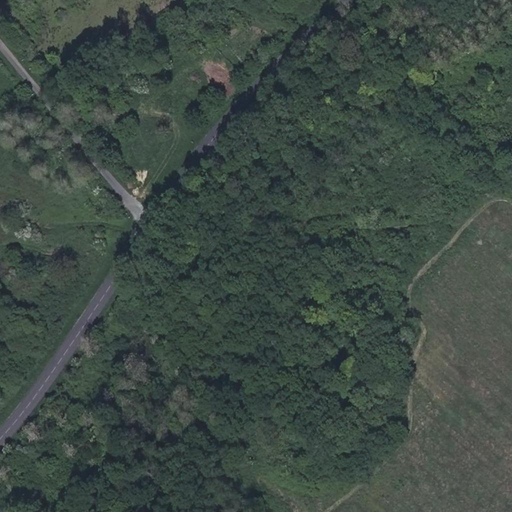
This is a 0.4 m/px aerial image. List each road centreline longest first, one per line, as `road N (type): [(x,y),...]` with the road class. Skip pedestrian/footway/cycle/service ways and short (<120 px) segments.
road 1 (secondary): [(152,226),(265,79),(350,0)]
road 2 (secondary): [(0,438),(152,226)]
road 3 (unclassified): [(0,39),(152,226)]
